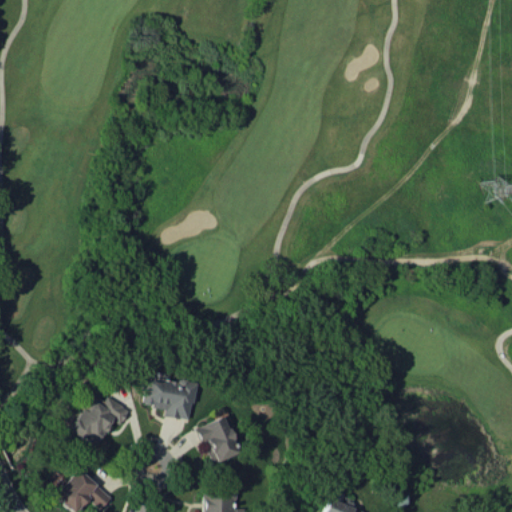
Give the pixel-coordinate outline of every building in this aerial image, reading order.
[(159,414),(184,419),(192,379),(173,376),(172,380),(141,374),(135,402),(160,407),(159,414)] [(92,444),(107,418),(115,423),(123,408),(101,395),(98,401),(90,396),(83,409),(78,406),(65,428),(92,444)] [(233,452),(220,414),(190,425),(196,441),(202,440),(210,461),(233,452)] [(69,511),(83,497),(95,508),(106,496),(73,466),(49,493),(69,511)] [(238,511),(238,507),(232,507),(232,490),(200,490),(199,511),(238,511)] [(358,511),(359,510),(323,496),(316,511),(358,511)]
